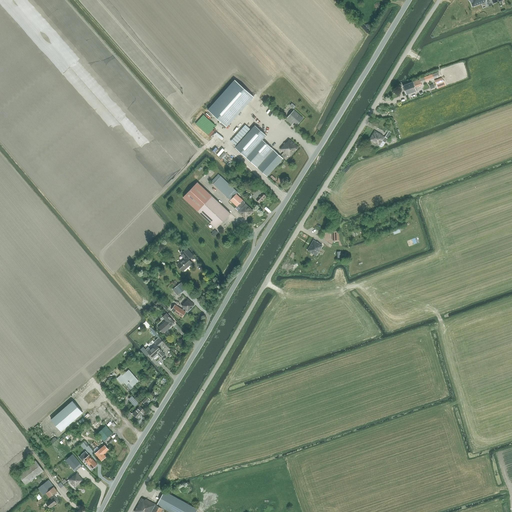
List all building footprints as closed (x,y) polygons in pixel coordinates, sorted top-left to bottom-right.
[(434,78),(439,76),(437,72),(424,77),(425,81),(434,78)] [(435,80),(438,88),(446,85),(443,77),(435,80)] [(254,97),(235,80),(208,110),(227,127),(254,97)] [(420,81),(419,80),(416,81),(417,82),(414,83),(413,82),(403,86),(406,95),(417,91),(415,87),(422,85),(420,81)] [(303,118),(294,110),(288,117),(297,125),(303,118)] [(205,124),(203,126),(211,133),(213,131),(205,124)] [(246,158),(263,140),(267,135),(255,125),(235,148),(246,158)] [(375,131),(369,140),(381,147),(383,146),(389,137),(392,133),(389,131),(385,137),(375,131)] [(290,157),(298,147),(289,139),(280,149),(290,157)] [(257,167),(273,149),(263,140),(246,158),(257,167)] [(267,177),(284,159),(273,149),(257,167),(267,177)] [(215,180),(222,174),(220,172),(213,179),(215,180)] [(216,229),(231,213),(198,182),(183,197),(216,229)] [(263,193),(262,193),(259,190),(253,196),(256,199),(260,203),(267,196),(263,193)] [(231,200),(230,201),(237,206),(243,200),(236,194),(231,200)] [(240,209),(238,212),(246,220),(254,211),(246,203),(245,204),(244,203),(241,207),(242,208),(240,209)] [(307,251),(316,256),(323,246),(313,240),(307,251)] [(193,256),(194,255),(187,248),(180,254),(184,258),(177,265),(183,272),(193,263),(191,260),(194,257),(193,256)] [(182,281),(175,287),(180,294),(187,287),(182,281)] [(197,295),(201,301),(210,295),(206,289),(197,295)] [(175,305),(172,310),(182,317),(186,312),(183,310),(185,309),(188,312),(195,305),(188,298),(181,305),(184,308),(182,309),(175,305)] [(163,334),(175,323),(167,313),(162,317),(166,321),(158,328),(163,334)] [(141,349),(140,349),(146,356),(147,356),(149,354),(154,359),(157,355),(158,355),(160,358),(165,354),(158,347),(164,342),(159,337),(158,335),(157,336),(158,338),(154,342),(156,344),(150,349),(148,347),(146,350),(143,347),(141,349)] [(129,370),(124,375),(123,374),(118,378),(122,383),(123,381),(130,390),(134,387),(133,386),(138,381),(129,370)] [(132,396),(129,399),(133,404),(135,406),(138,403),(137,401),(132,396)] [(61,430),(83,412),(73,401),(52,419),(61,430)] [(139,419),(146,411),(140,406),(133,414),(139,419)] [(97,434),(104,441),(113,433),(106,426),(97,434)] [(99,448),(94,452),(101,461),(106,456),(104,454),(109,449),(105,445),(100,449),(99,448)] [(92,469),(97,464),(89,455),(85,451),(81,455),(85,459),(84,460),(92,469)] [(68,464),(71,461),(78,469),(82,466),(80,463),(72,454),(65,460),(68,464)] [(26,485),(44,471),(36,461),(18,475),(26,485)] [(75,487),(83,480),(77,472),(68,479),(75,487)] [(49,480),(38,489),(44,496),(46,494),(54,487),(49,480)] [(54,487),(46,494),(51,499),(46,503),(50,507),(56,502),(55,501),(57,499),(54,494),(57,491),(54,487)] [(158,505),(170,511),(196,511),(198,510),(165,492),(158,505)] [(135,511),(136,511),(161,511),(163,509),(156,505),(146,499),(146,500),(142,498),(135,511)]
